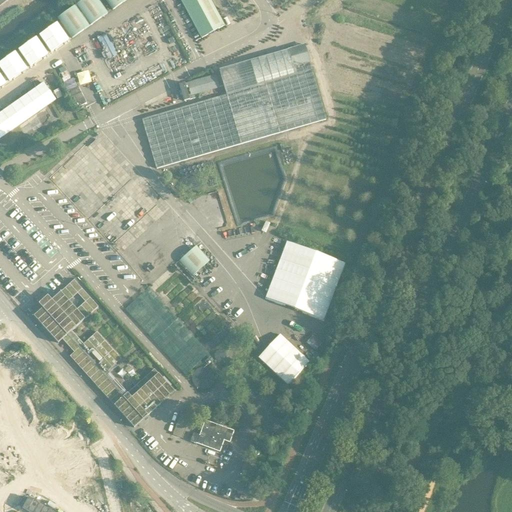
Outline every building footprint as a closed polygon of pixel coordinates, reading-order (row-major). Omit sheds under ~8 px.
[(72,39),(107,14),(97,0),(83,0),(58,18),(72,39)] [(127,0),(105,0),(112,10),(127,0)] [(224,26),(210,0),(180,0),(201,39),(224,26)] [(304,45),(219,70),(226,95),(142,119),(156,169),(326,120),(304,45)] [(184,84),(179,85),(184,102),(195,98),(194,95),(219,88),(215,76),(188,84),(184,84)] [(78,87),(67,93),(75,109),(86,103),(78,87)] [(209,261),(196,246),(179,261),(193,276),(209,261)] [(121,359),(97,332),(83,344),(71,331),(98,307),(74,280),(33,317),(58,344),(62,340),(74,353),(70,357),(134,428),(174,392),(154,370),(127,393),(107,371),(121,359)] [(288,385),(310,362),(281,333),(258,356),(288,385)] [(35,376),(40,371),(20,350),(11,358),(13,361),(18,357),(35,376)] [(129,364),(120,371),(127,381),(136,374),(129,364)] [(213,379),(213,378),(212,375),(210,371),(207,369),(203,368),(199,369),(196,371),(193,374),(192,378),(193,382),(195,385),(198,388),(202,389),(206,388),(210,386),(212,382),(213,379)] [(219,452),(224,441),(229,443),(234,431),(205,421),(199,436),(193,433),(190,442),(219,452)] [(45,439),(51,448),(71,432),(65,424),(45,439)] [(244,462),(241,471),(256,477),(260,467),(245,462),(244,462)]
